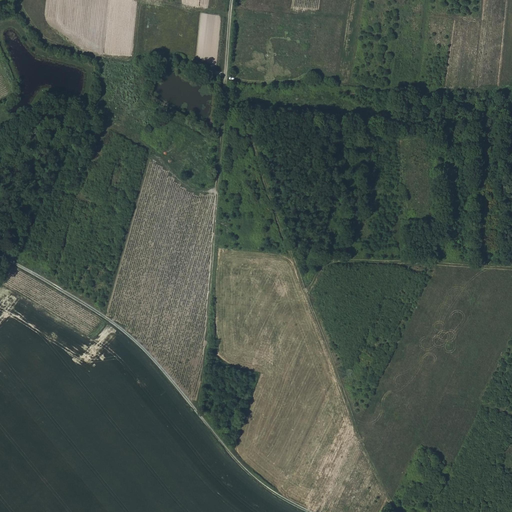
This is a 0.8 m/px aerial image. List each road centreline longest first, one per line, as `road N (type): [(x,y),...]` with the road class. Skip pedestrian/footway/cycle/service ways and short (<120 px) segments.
road 1 (track): [(398,511),(352,425),(245,126),(221,111)]
road 2 (track): [(230,0),(208,311),(193,408)]
road 3 (track): [(310,511),(248,473),(135,340),(0,254)]
road 4 (track): [(13,0),(45,44),(100,57),(184,58),(224,74)]
road 5 (track): [(511,267),(325,258),(304,288)]
